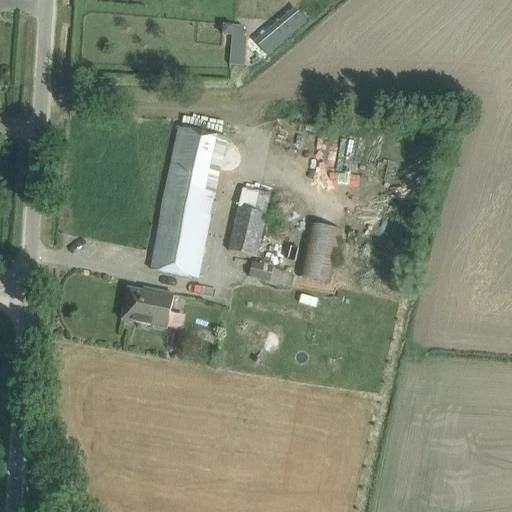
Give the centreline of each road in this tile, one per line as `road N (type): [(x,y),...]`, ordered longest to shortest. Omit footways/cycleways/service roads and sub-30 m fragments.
road 1 (unclassified): [(26,298),(46,0)]
road 2 (unclassified): [(12,511),(26,298)]
